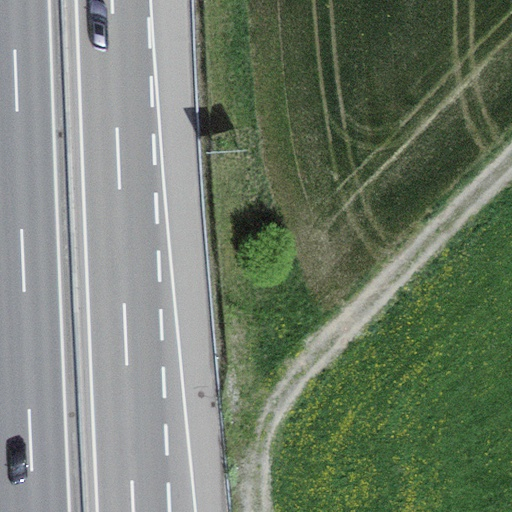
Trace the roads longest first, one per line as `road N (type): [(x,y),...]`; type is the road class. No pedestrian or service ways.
road 1 (motorway): [(133,511),(111,0)]
road 2 (motorway): [(12,0),(33,511)]
